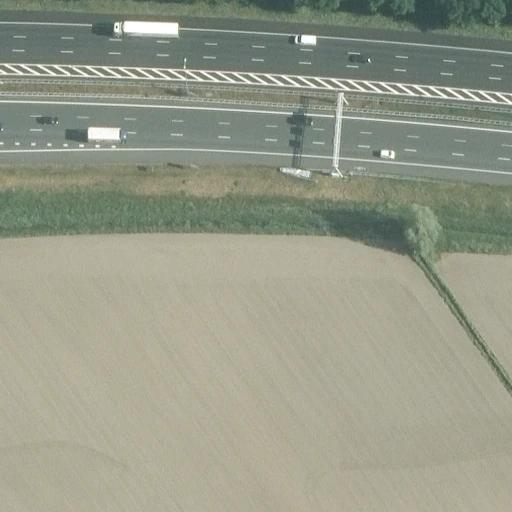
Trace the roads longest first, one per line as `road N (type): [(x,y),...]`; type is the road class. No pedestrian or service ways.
road 1 (motorway): [(0,124),(307,135),(511,153)]
road 2 (motorway): [(511,75),(179,50),(0,46)]
